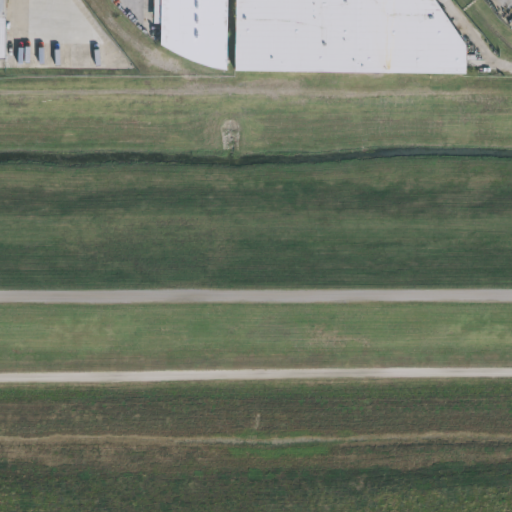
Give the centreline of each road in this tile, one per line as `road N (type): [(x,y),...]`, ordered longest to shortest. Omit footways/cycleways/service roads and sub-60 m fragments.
road 1 (track): [(511,218),(0,219)]
road 2 (track): [(511,297),(0,298)]
road 3 (track): [(0,371),(511,370)]
